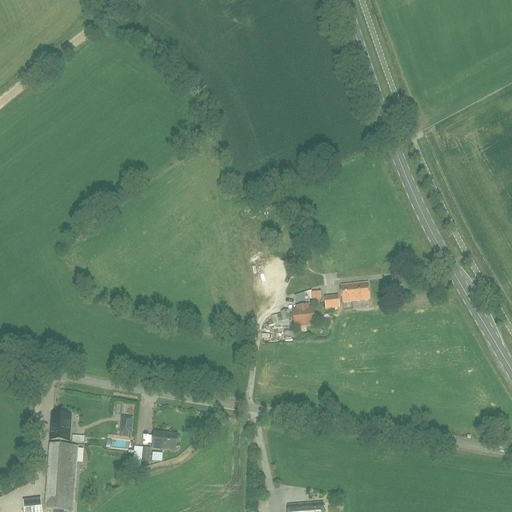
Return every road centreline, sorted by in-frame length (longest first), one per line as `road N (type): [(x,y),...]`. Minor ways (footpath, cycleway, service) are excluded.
road 1 (unclassified): [(0,366),(511,453)]
road 2 (primary): [(511,370),(408,183),(343,0)]
road 3 (track): [(0,101),(125,0)]
